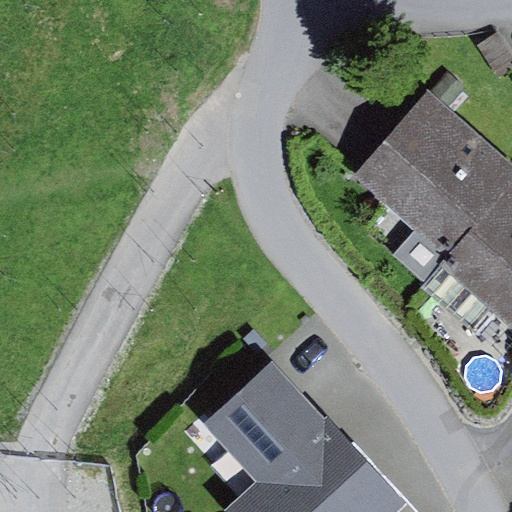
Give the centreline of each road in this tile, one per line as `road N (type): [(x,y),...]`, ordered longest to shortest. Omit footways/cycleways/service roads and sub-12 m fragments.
road 1 (residential): [(480,511),(410,387),(317,281),(271,214),(252,155),(269,72),(308,0)]
road 2 (residential): [(375,0),(408,12),(511,1)]
